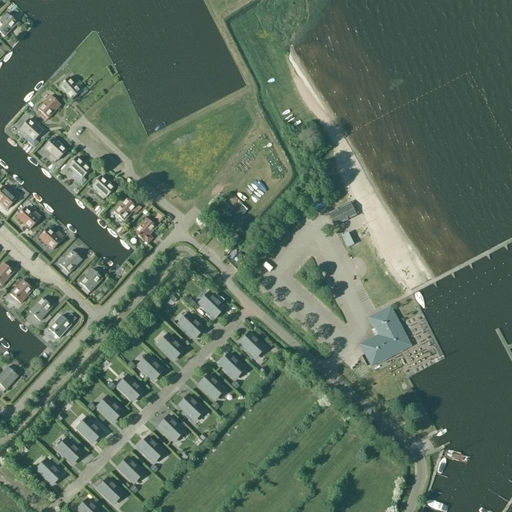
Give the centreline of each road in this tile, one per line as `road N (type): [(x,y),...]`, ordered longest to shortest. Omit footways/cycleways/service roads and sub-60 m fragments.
road 1 (residential): [(249,306),(47,511)]
road 2 (tertiary): [(408,511),(420,466),(414,453),(249,306)]
